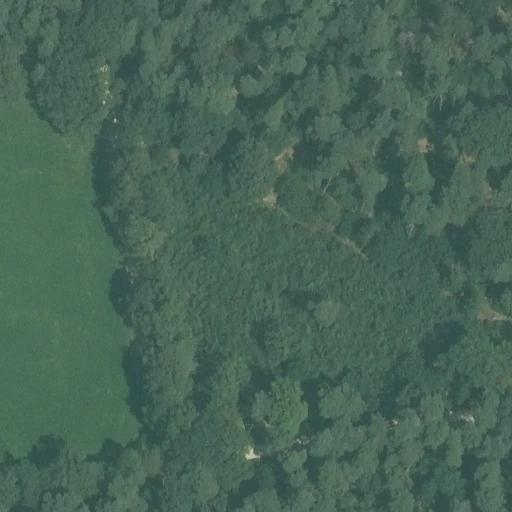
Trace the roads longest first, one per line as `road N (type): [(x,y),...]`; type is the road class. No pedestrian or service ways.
road 1 (track): [(511,405),(0,494)]
road 2 (track): [(165,511),(167,466),(87,0)]
